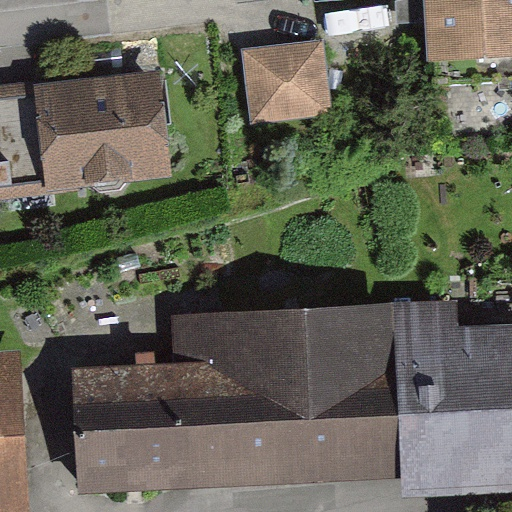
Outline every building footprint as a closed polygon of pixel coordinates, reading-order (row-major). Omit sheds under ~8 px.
[(511,0),(426,0),(430,64),(511,60),(511,0)] [(324,42),(243,52),(253,127),(334,117),(324,42)] [(0,200),(175,180),(162,71),(0,90),(0,200)] [(511,327),(461,330),(459,302),(156,318),(158,365),(72,369),(79,497),(404,480),(405,500),(511,494),(511,327)] [(0,511),(32,511),(22,353),(0,354),(0,511)]
